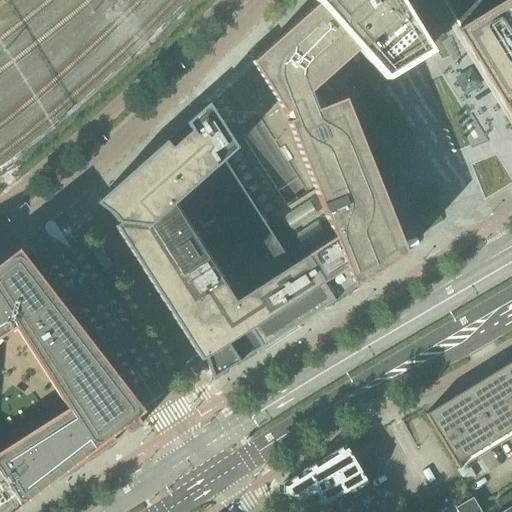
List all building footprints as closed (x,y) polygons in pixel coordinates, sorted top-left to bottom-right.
[(320,0),(251,63),(284,115),(288,112),(291,120),(287,122),(333,238),(305,256),(333,301),(405,254),(377,183),(344,99),(317,110),(309,92),(357,50),(384,80),(386,79),(384,77),(391,73),(392,74),(393,75),(394,76),(396,76),(397,76),(399,76),(400,76),(401,75),(402,74),(403,73),(404,71),(404,70),(404,68),(404,67),(403,66),(428,50),(402,9),(413,0),(320,0)] [(511,0),(442,0),(460,27),(455,30),(500,104),(511,123),(511,0)] [(333,301),(305,256),(206,103),(98,200),(112,216),(109,218),(201,361),(205,358),(211,377),(212,379),(333,301)] [(0,511),(14,511),(74,468),(115,441),(112,439),(126,429),(130,432),(141,425),(138,420),(146,413),(82,333),(30,253),(21,258),(15,250),(0,260),(0,511)] [(511,361),(425,414),(458,468),(459,468),(457,463),(511,429),(511,361)] [(363,444),(367,455),(377,451),(373,440),(363,444)] [(344,445),(324,457),(347,495),(366,484),(344,445)] [(303,470),(328,511),(356,511),(349,500),(333,509),(331,505),(347,495),(324,457),(303,470)] [(467,463),(457,470),(465,483),(476,477),(467,463)] [(328,511),(303,470),(281,484),(281,494),(302,511),(328,511)] [(501,511),(511,511),(511,492),(496,502),(501,511)] [(457,511),(480,511),(476,504),(472,498),(455,508),(457,511)]
